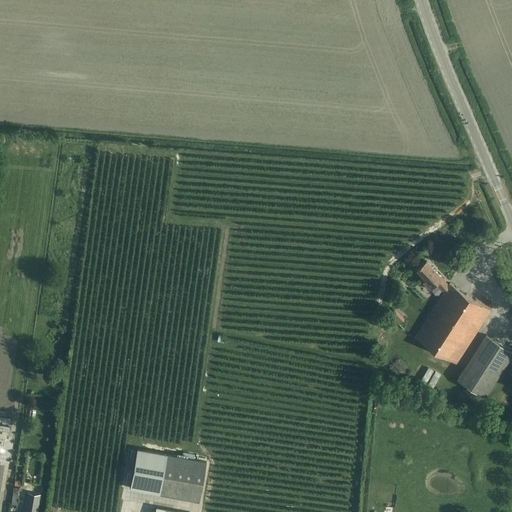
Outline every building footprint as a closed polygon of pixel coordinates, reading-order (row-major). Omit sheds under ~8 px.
[(457,364),(492,310),(450,283),(449,285),(443,279),(444,279),(427,261),(418,270),(427,280),(424,282),(431,290),(437,285),(444,293),(416,337),(457,364)] [(396,308),(389,314),(393,319),(400,312),(396,308)] [(511,356),(511,351),(508,348),(487,335),(459,378),(487,396),(511,356)] [(199,501),(207,462),(137,449),(130,488),(199,501)] [(13,488),(11,505),(17,506),(19,489),(13,488)] [(38,511),(41,494),(27,492),(25,511),(38,511)] [(154,501),(152,511),(198,511),(199,508),(154,501)]
